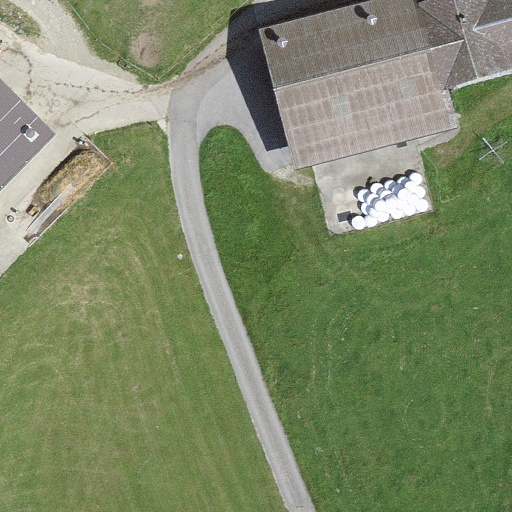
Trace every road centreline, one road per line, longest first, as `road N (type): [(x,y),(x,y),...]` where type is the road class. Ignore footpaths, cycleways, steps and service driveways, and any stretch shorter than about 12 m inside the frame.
road 1 (track): [(297,0),(190,92),(110,111),(78,131),(0,210)]
road 2 (track): [(32,0),(57,24),(110,111)]
